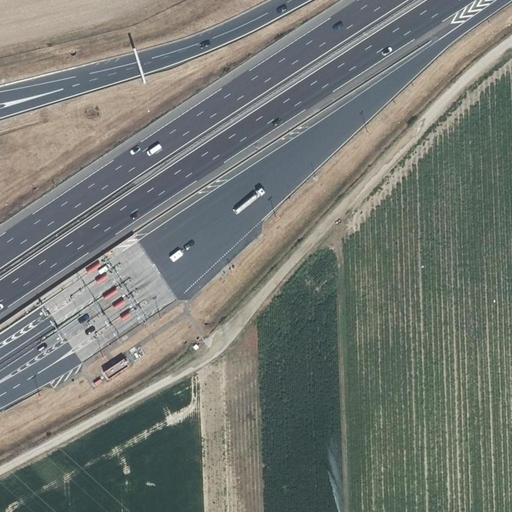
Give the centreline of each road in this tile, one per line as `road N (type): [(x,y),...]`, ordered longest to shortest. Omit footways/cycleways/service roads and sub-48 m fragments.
road 1 (track): [(511,44),(447,94),(219,349),(175,383),(0,475)]
road 2 (track): [(511,60),(301,285),(141,511)]
road 3 (motorway): [(0,293),(452,0)]
road 4 (motorway): [(383,0),(0,251)]
road 5 (motorway): [(0,387),(195,255),(263,183)]
road 6 (motorway): [(0,348),(263,183)]
road 7 (motorway): [(263,183),(502,0)]
road 8 (motorway): [(300,0),(222,39),(105,79)]
